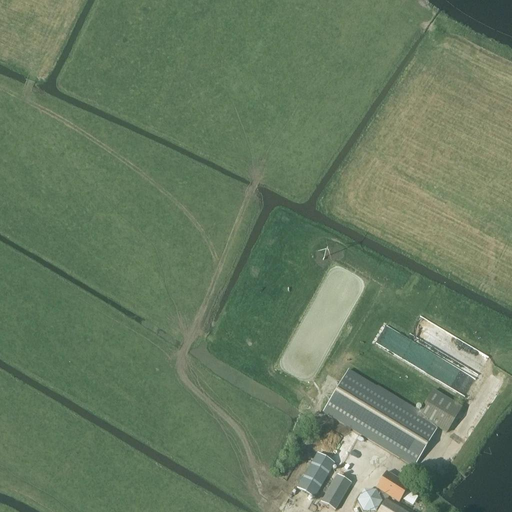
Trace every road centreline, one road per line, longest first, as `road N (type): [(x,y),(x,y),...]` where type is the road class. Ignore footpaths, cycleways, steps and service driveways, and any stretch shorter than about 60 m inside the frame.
road 1 (track): [(295,511),(274,501),(234,433),(180,366),(260,174)]
road 2 (track): [(0,88),(189,207),(218,254),(222,277)]
